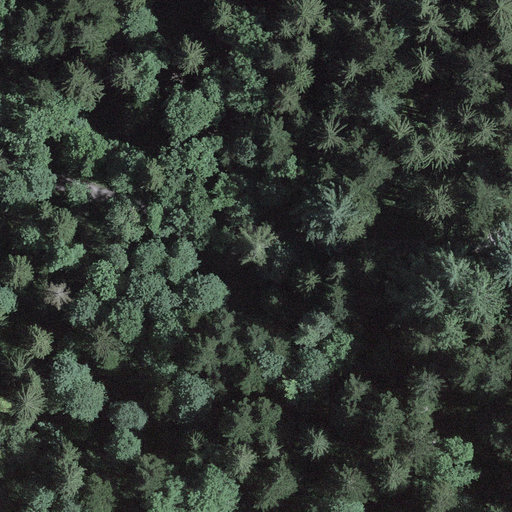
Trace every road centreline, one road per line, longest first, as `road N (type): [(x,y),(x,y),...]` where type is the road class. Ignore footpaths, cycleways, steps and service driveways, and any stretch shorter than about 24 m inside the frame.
road 1 (track): [(511,236),(314,242),(127,202),(0,158)]
road 2 (track): [(371,511),(511,387)]
